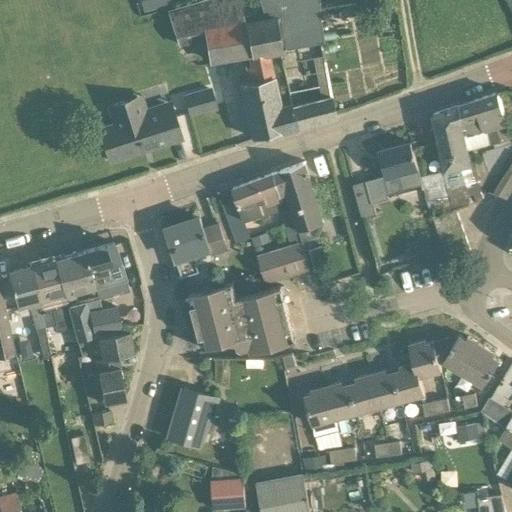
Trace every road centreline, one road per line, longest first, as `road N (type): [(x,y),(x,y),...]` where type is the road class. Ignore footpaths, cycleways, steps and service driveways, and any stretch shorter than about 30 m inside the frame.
road 1 (unclassified): [(129,201),(511,69)]
road 2 (unclassified): [(107,511),(157,322),(129,201)]
road 3 (residential): [(329,323),(474,287)]
road 4 (unclassified): [(0,235),(129,201)]
